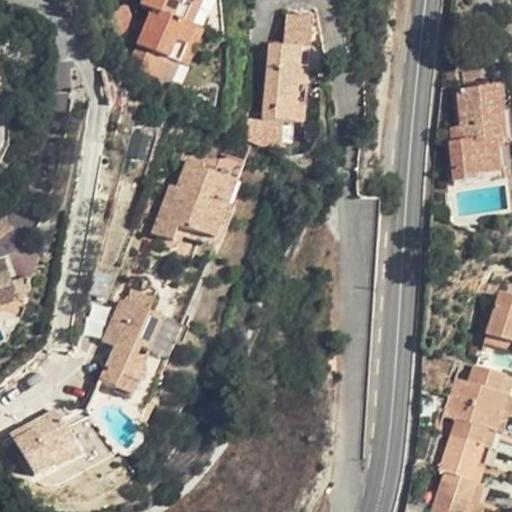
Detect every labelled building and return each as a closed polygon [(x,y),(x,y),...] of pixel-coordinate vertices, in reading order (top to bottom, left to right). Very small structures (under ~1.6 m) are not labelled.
[(114,28),(132,26),(126,0),(123,0),(109,3),(114,28)] [(145,0),(144,4),(153,8),(156,0),(145,0)] [(156,0),(153,8),(163,13),(164,15),(184,21),(192,0),(156,0)] [(203,0),(192,0),(184,21),(193,26),(203,0)] [(197,28),(193,26),(184,21),(164,15),(161,21),(152,18),(147,30),(153,33),(152,36),(147,48),(170,59),(181,64),(197,28)] [(287,15),(285,46),(304,48),(313,48),(317,18),(287,15)] [(205,31),(197,28),(181,64),(190,67),(205,31)] [(147,30),(140,46),(147,48),(152,36),(153,33),(147,30)] [(269,81),(269,85),(300,88),(304,48),(285,46),(272,45),(269,81)] [(147,48),(140,46),(135,58),(146,63),(142,71),(162,81),(170,59),(147,48)] [(309,89),(313,48),(304,48),(300,88),(309,89)] [(283,125),(297,125),(300,88),(269,85),(269,89),(266,111),(263,146),(282,147),(283,125)] [(458,93),(460,130),(462,143),(450,145),(450,150),(453,184),(475,182),(476,180),(499,177),(495,143),(493,118),(502,116),(498,87),(458,93)] [(307,126),(309,89),(300,88),(297,125),(307,126)] [(249,109),(246,138),(263,146),(266,111),(249,109)] [(504,141),(502,116),(493,118),(495,143),(504,141)] [(449,131),(450,145),(462,143),(460,130),(449,131)] [(205,165),(191,160),(180,188),(172,185),(154,233),(175,241),(181,228),(216,242),(239,183),(203,169),(205,165)] [(0,290),(13,286),(6,261),(0,262),(0,290)] [(16,297),(13,286),(0,290),(0,302),(11,299),(16,297)] [(150,308),(155,296),(131,286),(126,298),(150,308)] [(479,341),(511,352),(511,296),(496,291),(479,341)] [(133,402),(146,372),(143,370),(164,322),(123,304),(118,317),(114,328),(125,332),(117,350),(104,383),(117,388),(115,394),(133,402)] [(184,331),(164,322),(143,370),(146,372),(148,374),(162,379),(184,331)] [(105,345),(117,350),(125,332),(114,328),(105,345)] [(448,375),(442,394),(468,403),(495,412),(502,394),(494,390),(500,374),(468,363),(462,380),(448,375)] [(511,390),(511,378),(500,374),(494,390),(502,394),(495,412),(503,416),(511,390)] [(449,418),(443,436),(475,447),(481,428),(489,431),(495,412),(468,403),(442,394),(435,413),(449,418)] [(475,447),(486,451),(490,453),(503,416),(495,412),(489,431),(481,428),(475,447)] [(57,444),(63,457),(91,443),(80,422),(53,437),(57,444)] [(475,447),(443,436),(432,471),(441,474),(463,482),(475,447)] [(51,463),(63,457),(57,444),(45,450),(43,449),(26,458),(32,469),(49,462),(51,463)] [(471,485),(475,487),(486,451),(475,447),(463,482),(471,485)] [(435,511),(461,511),(471,485),(463,482),(441,474),(429,510),(435,511)] [(471,511),(481,488),(475,487),(471,485),(461,511),(471,511)]
